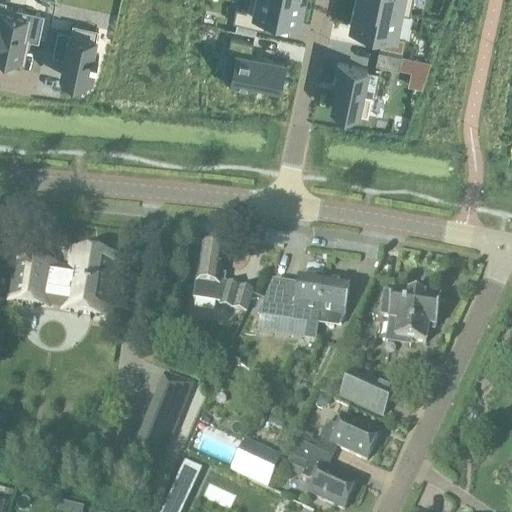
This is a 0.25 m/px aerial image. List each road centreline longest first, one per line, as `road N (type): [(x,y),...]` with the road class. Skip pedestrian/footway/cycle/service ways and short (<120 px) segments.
road 1 (residential): [(384,511),(503,244)]
road 2 (tertiary): [(0,178),(284,205)]
road 3 (tertiary): [(284,205),(503,244)]
road 4 (residential): [(284,205),(328,0)]
